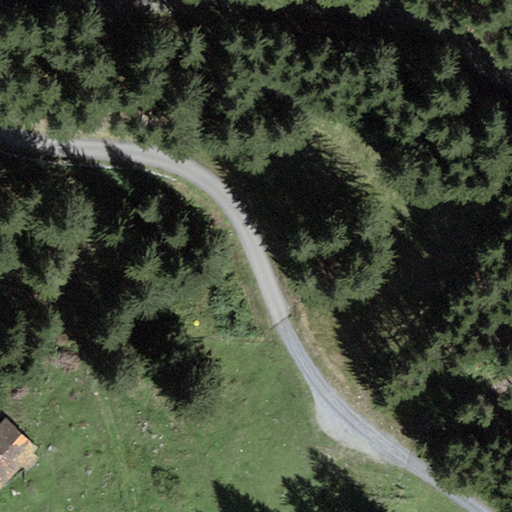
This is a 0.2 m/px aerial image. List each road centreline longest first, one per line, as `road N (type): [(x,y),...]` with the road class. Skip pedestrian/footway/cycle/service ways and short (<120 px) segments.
road 1 (track): [(475,511),(357,422),(309,371),(227,191),(158,152),(71,149),(0,131)]
road 2 (track): [(237,0),(380,8),(420,19),(511,69)]
